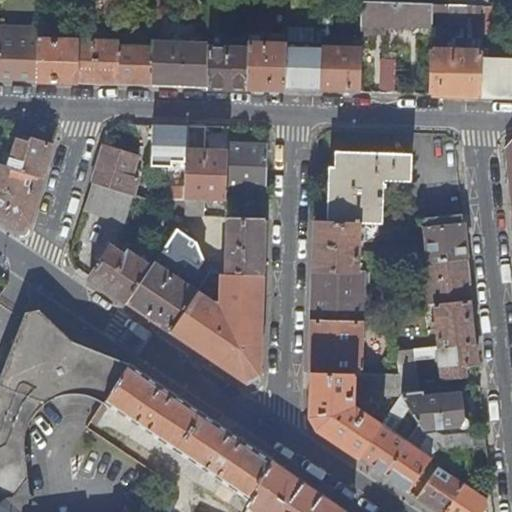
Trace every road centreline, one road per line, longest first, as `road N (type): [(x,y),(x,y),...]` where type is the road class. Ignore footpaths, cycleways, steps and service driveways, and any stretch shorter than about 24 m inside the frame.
road 1 (residential): [(510,511),(477,116)]
road 2 (residential): [(296,111),(285,443)]
road 3 (residential): [(285,443),(39,277)]
road 4 (residential): [(84,105),(296,111)]
road 5 (residential): [(296,111),(477,116)]
road 6 (residential): [(39,277),(84,105)]
road 7 (residential): [(388,511),(285,443)]
